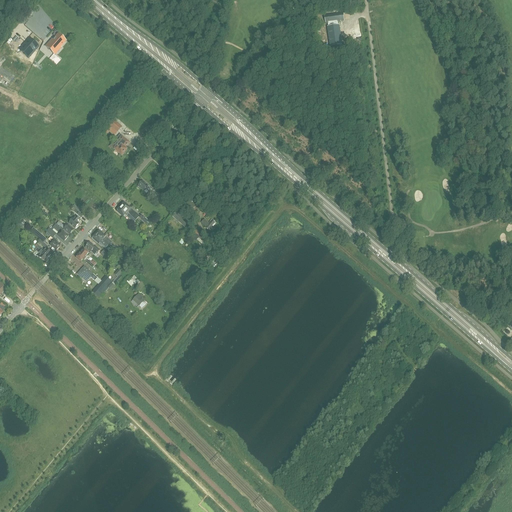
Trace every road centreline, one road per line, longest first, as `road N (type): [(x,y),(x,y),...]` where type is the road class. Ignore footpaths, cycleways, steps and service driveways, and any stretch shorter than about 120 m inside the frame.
road 1 (primary): [(197,101),(511,371)]
road 2 (primary): [(511,359),(207,87)]
road 3 (unclassified): [(0,330),(197,101)]
road 4 (track): [(8,511),(107,395)]
road 5 (primary): [(84,0),(197,101)]
road 6 (primary): [(207,87),(98,0)]
